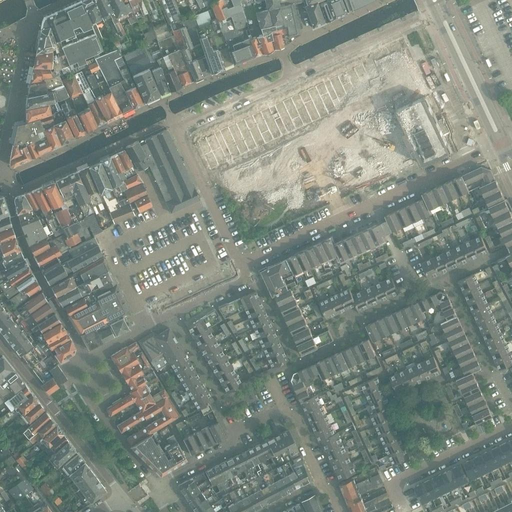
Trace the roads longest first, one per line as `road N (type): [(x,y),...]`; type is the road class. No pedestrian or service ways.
road 1 (residential): [(251,262),(247,277),(147,326),(108,247),(166,220)]
road 2 (residential): [(494,127),(257,234)]
road 3 (residential): [(122,496),(0,342)]
road 4 (residential): [(403,511),(389,484),(511,425)]
road 5 (residential): [(257,234),(202,121),(177,132)]
road 6 (residential): [(159,483),(229,448),(233,432),(285,407)]
road 7 (residential): [(376,204),(503,146)]
road 8 (residential): [(251,262),(376,204)]
road 9 (tertiary): [(439,11),(494,127)]
